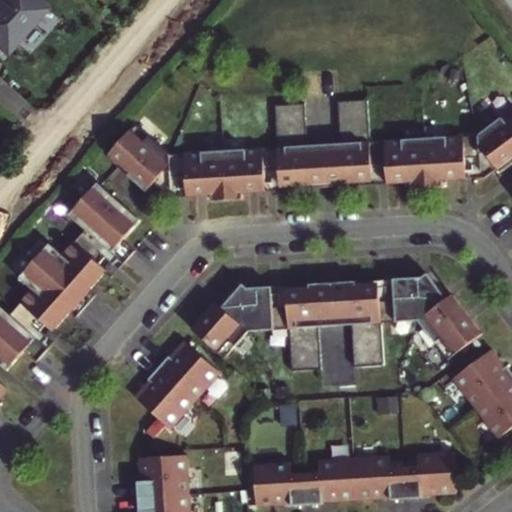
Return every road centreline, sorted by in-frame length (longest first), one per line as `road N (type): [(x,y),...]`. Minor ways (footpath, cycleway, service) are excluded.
road 1 (residential): [(511,280),(485,245),(445,223),(210,239),(91,361),(81,384)]
road 2 (residential): [(81,384),(15,449),(0,476),(7,503),(23,511)]
road 3 (residential): [(81,384),(88,511)]
